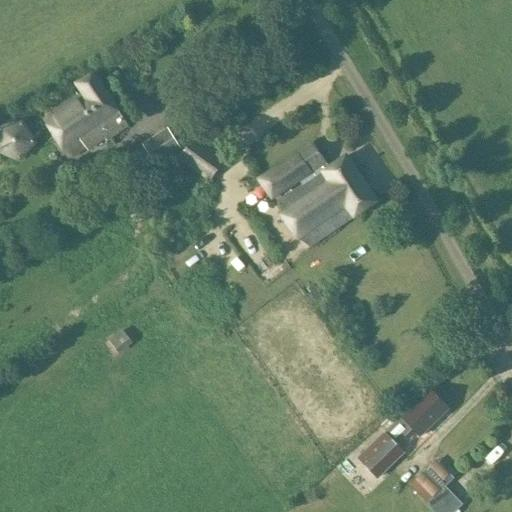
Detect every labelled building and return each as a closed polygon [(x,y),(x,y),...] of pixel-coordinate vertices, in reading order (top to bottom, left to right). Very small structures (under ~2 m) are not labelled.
[(80,92),(46,114),(74,155),(85,148),(104,136),(106,141),(128,127),(119,113),(94,74),(76,85),(80,92)] [(8,160),(34,153),(24,120),(0,126),(0,155),(7,154),(8,160)] [(168,129),(142,145),(156,167),(183,151),(168,129)] [(177,158),(208,181),(210,182),(225,161),(196,141),(177,158)] [(377,203),(346,157),(328,169),(312,145),(259,180),(272,200),(300,181),(304,185),(279,202),(310,248),(377,203)] [(419,437),(446,411),(431,392),(373,449),(390,467),(402,455),(394,444),(410,428),(419,437)] [(417,480),(434,497),(432,499),(426,505),(433,511),(456,511),(462,507),(444,487),(442,489),(425,473),(417,480)]
